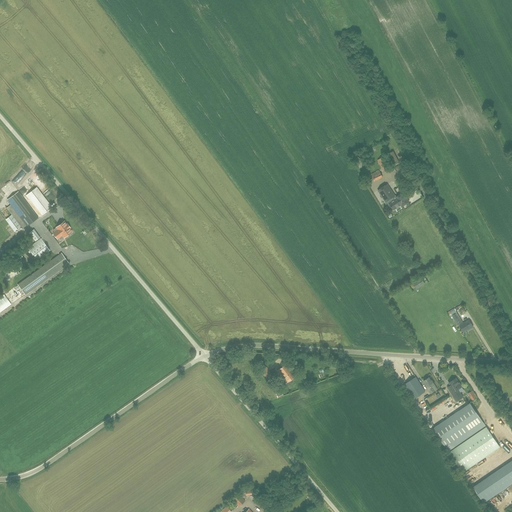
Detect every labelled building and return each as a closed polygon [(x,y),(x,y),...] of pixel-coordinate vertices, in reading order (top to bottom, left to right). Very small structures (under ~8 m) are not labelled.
[(388,154),(393,165),(400,162),(394,151),(388,154)] [(384,172),(391,168),(385,157),(378,160),(384,172)] [(407,173),(403,164),(395,168),(400,177),(407,173)] [(375,182),(383,178),(379,170),(371,174),(375,182)] [(394,210),(401,205),(402,205),(397,199),(396,198),(387,185),(378,191),(386,202),(390,200),(392,202),(390,204),(394,210)] [(42,215),(52,208),(37,188),(27,195),(42,215)] [(7,208),(12,215),(21,227),(23,230),(38,218),(18,192),(7,200),(11,205),(7,208)] [(402,205),(401,205),(402,207),(406,204),(407,204),(408,203),(409,202),(403,193),(396,198),(397,199),(402,205)] [(21,227),(12,215),(6,220),(15,231),(21,227)] [(51,218),(41,226),(46,232),(56,224),(51,218)] [(55,233),(53,234),(57,239),(59,238),(62,235),(64,237),(64,238),(72,232),(69,229),(70,228),(67,225),(67,224),(67,225),(64,222),(57,227),(57,228),(58,230),(55,233)] [(36,242),(41,239),(36,229),(30,233),(36,242)] [(42,240),(30,249),(38,260),(50,251),(42,240)] [(25,295),(69,263),(61,253),(18,285),(25,295)] [(413,284),(416,290),(425,284),(421,279),(413,284)] [(0,312),(1,313),(13,306),(6,295),(0,298),(0,312)] [(456,312),(452,315),(458,325),(462,323),(456,312)] [(464,332),(473,327),(469,320),(460,326),(464,332)] [(286,383),(296,376),(287,364),(277,371),(286,383)] [(413,399),(425,392),(416,377),(404,385),(413,399)] [(431,377),(425,381),(429,390),(436,386),(431,377)] [(451,386),(448,388),(456,402),(463,397),(458,390),(462,387),(459,383),(456,379),(449,383),(451,386)] [(448,451),(453,448),(454,449),(449,452),(463,473),(500,447),(486,427),(455,448),(454,447),(485,426),(470,403),(433,429),(448,451)] [(511,465),(475,491),(484,503),(511,483),(511,465)] [(239,494),(232,500),(238,507),(245,501),(239,494)]
